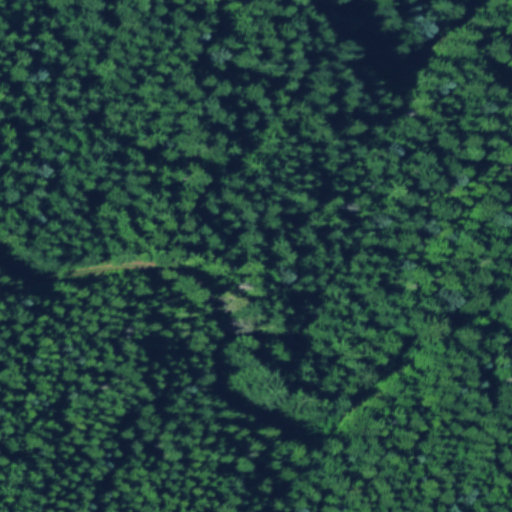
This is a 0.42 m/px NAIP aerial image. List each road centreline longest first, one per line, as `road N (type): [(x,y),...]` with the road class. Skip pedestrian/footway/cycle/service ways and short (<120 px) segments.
road 1 (track): [(511,321),(471,320),(404,353),(333,426),(297,435),(223,381),(223,319),(206,284),(152,268),(48,281),(0,259)]
road 2 (track): [(464,0),(445,37),(410,65),(372,46),(357,0)]
